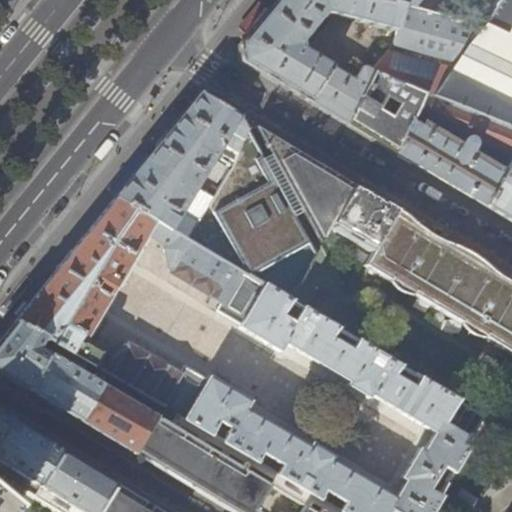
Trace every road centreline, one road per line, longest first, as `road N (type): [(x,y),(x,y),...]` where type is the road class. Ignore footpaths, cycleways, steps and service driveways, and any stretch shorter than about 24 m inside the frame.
road 1 (residential): [(511,251),(159,45)]
road 2 (primary): [(0,243),(159,45)]
road 3 (residential): [(0,394),(192,511)]
